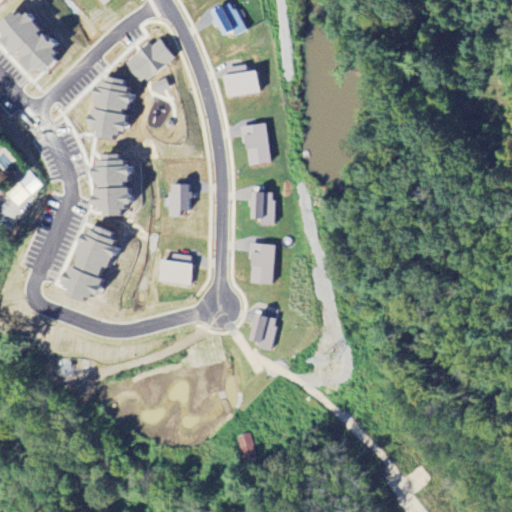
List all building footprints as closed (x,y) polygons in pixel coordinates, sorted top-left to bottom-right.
[(233,32),(236,38),(246,32),(232,3),(209,14),(221,38),(233,32)] [(26,74),(31,67),(40,74),(51,60),(45,56),(51,48),(33,34),(36,31),(12,12),(0,27),(0,49),(13,59),(11,62),(26,74)] [(151,49),(146,44),(124,66),(143,86),(173,58),(158,43),(151,49)] [(223,70),(227,99),(259,94),(256,73),(247,74),(246,67),(223,70)] [(89,138),(111,143),(113,131),(120,133),(129,93),(119,91),(121,82),(102,78),(99,90),(91,88),(87,107),(88,107),(83,126),(92,128),(89,138)] [(248,168),(271,165),(266,125),(242,128),(248,168)] [(88,169),(89,208),(97,208),(97,218),(117,217),(116,209),(125,209),(125,187),(125,165),(115,165),(115,156),(94,157),(94,168),(88,169)] [(15,184),(29,198),(40,187),(26,173),(15,184)] [(188,186),(167,187),(168,219),(178,218),(178,214),(186,213),(186,201),(189,201),(188,186)] [(273,227),(274,195),(250,194),(249,221),(261,221),(261,226),(273,227)] [(57,290),(90,303),(113,247),(104,243),(108,235),(90,228),(86,238),(79,235),(57,290)] [(273,287),(275,247),(250,246),(249,286),(273,287)] [(157,262),(156,284),(189,286),(190,257),(170,256),(169,263),(157,262)] [(270,353),(276,321),(253,316),(248,343),(258,345),(257,350),(270,353)] [(253,450),(245,451),(244,441),(238,442),(241,463),(255,461),(253,450)]
